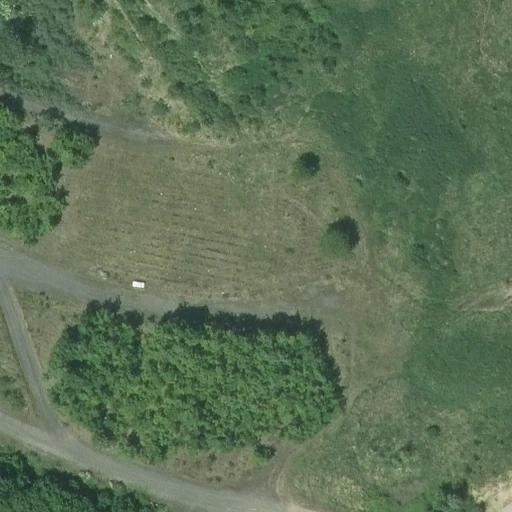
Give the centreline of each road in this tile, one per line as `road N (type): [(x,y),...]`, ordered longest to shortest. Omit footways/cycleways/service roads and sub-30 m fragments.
road 1 (track): [(0,422),(233,511)]
road 2 (track): [(0,292),(51,444)]
